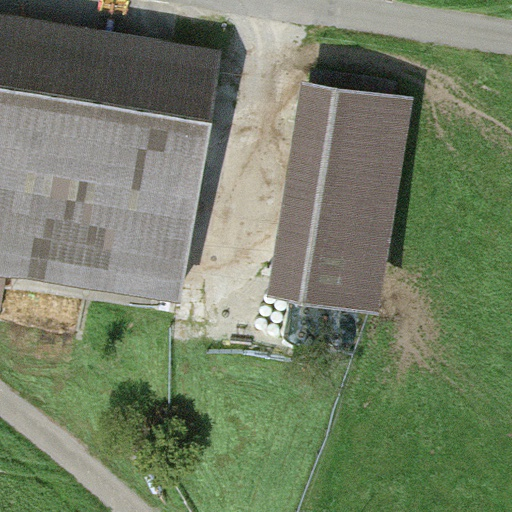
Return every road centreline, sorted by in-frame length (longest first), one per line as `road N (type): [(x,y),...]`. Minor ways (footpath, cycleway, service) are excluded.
road 1 (residential): [(258,0),(511,42)]
road 2 (track): [(0,398),(140,511)]
